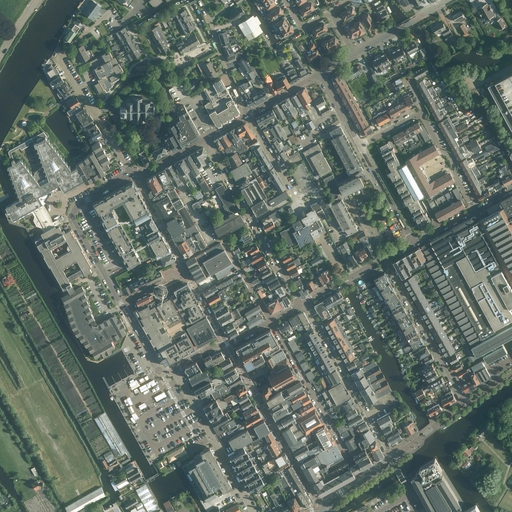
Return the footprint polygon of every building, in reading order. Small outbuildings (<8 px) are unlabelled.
[(161,0),(149,0),(148,1),(155,8),(163,1),(161,0)] [(264,0),(262,1),(262,2),(264,6),(266,5),(268,8),(275,4),(274,1),(275,0),(264,0)] [(374,4),(379,13),(376,15),(380,22),(389,17),(380,0),(374,4)] [(98,10),(98,9),(100,6),(92,1),(84,13),(92,19),(96,13),(98,10)] [(308,1),(300,6),(302,8),(300,9),(303,15),(314,8),(311,3),(309,3),(308,1)] [(494,16),(491,11),(492,10),(490,6),(489,7),(487,4),(487,3),(486,4),(486,3),(483,5),(482,6),(482,5),(479,7),(479,8),(481,11),(479,12),(482,16),(483,15),(486,20),(494,16)] [(233,19),(234,20),(244,12),(240,7),(239,7),(238,5),(230,11),(231,13),(230,14),(231,16),(230,16),(232,20),(233,19)] [(268,14),(271,19),(283,13),(280,7),(278,8),(276,6),(268,11),(270,13),(268,14)] [(347,20),(350,18),(355,15),(354,13),(356,12),(352,7),(341,13),(344,19),(346,18),(347,20)] [(174,16),(177,22),(188,17),(188,16),(186,17),(185,16),(187,15),(184,10),(174,16)] [(460,22),(466,19),(461,11),(453,16),(456,22),(459,20),(460,22)] [(369,28),(374,25),(368,13),(362,16),(363,18),(361,19),(366,28),(368,27),(369,28)] [(263,32),(260,27),(253,16),(252,16),(244,21),(238,24),(240,27),(245,36),(248,40),(262,32),(263,32)] [(177,22),(178,25),(180,28),(190,23),(189,22),(190,21),(188,17),(177,22)] [(280,31),(290,25),(287,20),(286,21),(284,18),(276,23),(281,30),(280,31)] [(505,27),(500,18),(496,21),(500,29),(505,27)] [(354,24),(359,34),(365,31),(364,29),(366,28),(361,19),(362,21),(360,22),(359,21),(354,24)] [(435,32),(437,35),(442,32),(447,41),(454,37),(448,27),(446,28),(442,22),(432,27),(432,28),(432,29),(433,32),(434,32),(435,32)] [(157,23),(154,25),(156,27),(148,31),(151,36),(152,35),(153,37),(162,31),(159,25),(158,25),(157,23)] [(183,35),(185,34),(194,29),(192,25),(191,25),(190,23),(180,28),(183,35)] [(312,30),(315,35),(317,35),(318,37),(326,32),(325,30),(327,29),(324,23),(318,27),(317,25),(313,27),(313,29),(312,30)] [(76,33),(80,28),(78,26),(75,24),(71,29),(69,32),(64,39),(64,40),(66,42),(68,41),(69,40),(70,42),(76,33)] [(354,24),(354,25),(347,29),(351,37),(354,36),(355,37),(359,34),(354,24)] [(463,35),(468,32),(463,24),(458,27),(463,35)] [(293,30),(290,25),(280,31),(283,36),(284,36),(285,38),(292,34),(291,32),(293,30)] [(114,34),(117,39),(118,40),(127,34),(126,33),(127,32),(124,27),(114,34)] [(230,33),(229,30),(225,31),(226,32),(218,34),(220,39),(227,37),(227,34),(230,33)] [(154,38),(153,39),(155,43),(165,38),(163,35),(164,35),(164,34),(162,31),(153,37),(154,38)] [(127,34),(118,40),(121,45),(131,39),(129,35),(128,36),(127,34)] [(189,38),(195,48),(197,47),(196,45),(200,43),(195,35),(189,38)] [(337,47),(336,46),(339,44),(335,36),(327,41),(327,40),(333,50),(337,47)] [(124,50),(133,45),(135,44),(134,43),(136,42),(133,38),(132,39),(131,39),(121,45),(121,46),(124,44),(125,46),(122,47),(124,50)] [(165,38),(155,43),(157,46),(155,47),(157,50),(167,44),(165,42),(167,41),(165,38)] [(183,42),(188,50),(191,48),(192,50),(195,48),(189,38),(183,42)] [(310,50),(315,59),(320,56),(316,49),(314,50),(313,48),(316,47),(317,46),(313,38),(310,40),(312,43),(308,46),(310,50)] [(179,41),(175,43),(177,46),(181,52),(183,51),(184,52),(188,50),(183,42),(182,40),(180,42),(179,41)] [(231,46),(230,44),(222,47),(224,51),(232,48),(239,44),(237,40),(235,41),(236,44),(231,46)] [(327,53),(333,50),(327,40),(321,43),(322,44),(320,45),(324,52),(326,51),(327,53)] [(414,42),(410,45),(414,52),(417,50),(418,52),(421,57),(425,55),(422,49),(420,46),(417,48),(414,42)] [(135,44),(133,45),(124,50),(126,53),(128,52),(129,54),(139,48),(137,44),(135,45),(135,44)] [(163,55),(171,50),(167,44),(157,50),(159,53),(160,52),(163,55)] [(74,50),(78,56),(86,51),(82,45),(74,50)] [(410,45),(405,47),(409,54),(410,57),(415,54),(415,53),(414,53),(414,52),(410,45)] [(399,48),(399,47),(395,49),(402,61),(407,59),(405,56),(406,56),(404,53),(405,52),(403,50),(401,47),(400,47),(401,47),(399,48)] [(129,54),(131,57),(133,60),(141,55),(139,52),(141,50),(139,48),(129,54)] [(402,61),(395,49),(391,51),(392,52),(391,53),(390,53),(392,56),(393,59),(394,59),(396,62),(397,61),(398,64),(402,61)] [(308,53),(306,55),(309,62),(315,59),(310,50),(307,52),(308,53)] [(86,51),(78,56),(81,62),(89,58),(86,51)] [(100,56),(103,60),(104,63),(92,70),(98,80),(100,79),(101,81),(93,85),(98,93),(104,90),(105,89),(107,91),(110,89),(109,88),(112,87),(112,86),(114,85),(112,82),(119,79),(117,75),(123,72),(119,63),(118,64),(115,58),(113,59),(109,51),(100,56)] [(295,59),(294,59),(295,60),(294,61),(298,68),(303,65),(299,58),(298,59),(294,51),(291,53),(295,59)] [(237,53),(234,54),(227,57),(229,62),(236,59),(235,57),(238,56),(237,53)] [(377,55),(385,69),(386,68),(387,68),(388,67),(388,66),(389,66),(389,65),(390,64),(390,63),(391,62),(390,62),(385,53),(384,53),(384,54),(381,56),(380,54),(378,55),(377,55)] [(372,61),(373,64),(372,65),(375,69),(374,70),(376,74),(377,74),(378,71),(378,72),(381,71),(382,71),(382,70),(383,70),(384,70),(385,69),(377,55),(376,56),(375,57),(375,59),(372,61)] [(242,58),(238,61),(238,62),(241,66),(240,67),(242,70),(244,73),(243,73),(244,73),(247,71),(247,72),(248,71),(252,79),(258,75),(249,60),(247,61),(245,58),(243,59),(242,58)] [(204,60),(197,64),(201,72),(205,70),(209,77),(211,80),(218,76),(216,73),(210,61),(206,63),(204,60)] [(292,84),(300,80),(292,64),(284,68),(289,77),(288,77),(292,84)] [(52,76),(54,79),(57,77),(56,75),(59,73),(56,68),(55,68),(51,65),(48,69),(49,70),(47,71),(51,77),(52,76)] [(356,65),(346,71),(350,78),(354,76),(357,75),(356,74),(359,73),(359,72),(360,72),(360,73),(363,71),(361,68),(359,65),(356,66),(356,65)] [(304,66),(301,68),(306,77),(310,74),(309,73),(308,72),(310,71),(308,69),(307,70),(306,68),(305,66),(304,66)] [(423,67),(413,73),(414,74),(414,75),(415,77),(416,77),(417,78),(417,79),(427,73),(426,73),(429,72),(426,66),(423,67)] [(301,68),(297,70),(298,72),(301,79),(306,77),(301,68)] [(273,95),(278,92),(269,75),(265,69),(260,72),(263,76),(264,76),(268,84),(267,85),(273,95)] [(511,72),(488,85),(511,128),(511,129),(511,72)] [(369,76),(373,82),(377,80),(374,73),(369,76)] [(331,79),(334,84),(344,79),(341,74),(331,79)] [(50,82),(49,82),(53,88),(58,85),(63,82),(64,81),(60,75),(54,79),(53,80),(50,82)] [(251,79),(250,80),(252,83),(254,82),(256,85),(259,84),(262,82),(258,75),(255,77),(251,79)] [(279,78),(284,88),(290,85),(284,75),(279,78)] [(230,96),(220,78),(203,88),(210,101),(213,106),(230,96)] [(277,81),(274,83),(279,92),(284,88),(279,78),(276,79),(277,81)] [(344,79),(334,84),(336,88),(335,89),(336,90),(347,85),(344,79)] [(419,88),(426,84),(430,82),(429,80),(425,82),(423,80),(416,83),(419,88)] [(251,85),(250,84),(249,81),(245,83),(238,87),(240,91),(251,85)] [(59,87),(57,88),(58,90),(65,98),(71,94),(69,91),(71,90),(65,83),(64,83),(63,82),(58,85),(59,87)] [(421,92),(428,89),(427,86),(431,84),(430,82),(426,84),(419,88),(421,92)] [(340,95),(350,91),(347,85),(336,90),(337,92),(338,91),(340,95)] [(424,97),(431,93),(435,91),(434,89),(432,86),(428,89),(421,92),(424,97)] [(252,95),(248,87),(240,91),(242,94),(243,93),(246,99),(245,100),(249,107),(256,103),(252,95)] [(296,93),(306,110),(310,107),(307,102),(311,100),(305,88),(296,93)] [(257,92),(262,100),(268,97),(263,89),(257,92)] [(342,101),(343,102),(353,97),(350,91),(340,95),(343,100),(342,101)] [(427,103),(434,99),(433,98),(437,96),(436,93),(435,91),(431,93),(424,97),(427,103)] [(257,92),(252,95),(256,103),(262,100),(257,92)] [(408,94),(403,96),(404,98),(405,99),(410,108),(413,106),(411,102),(413,102),(409,96),(408,94)] [(296,95),(291,97),(299,113),(300,114),(302,113),(302,112),(301,111),(298,106),(301,104),(296,95)] [(240,113),(230,96),(213,106),(210,101),(204,105),(216,126),(240,113)] [(322,96),(314,101),(318,108),(326,103),(322,96)] [(438,96),(434,99),(427,103),(429,107),(436,103),(440,101),(438,96)] [(73,97),(65,102),(67,104),(68,103),(70,105),(69,106),(71,109),(67,111),(70,116),(73,114),(82,108),(80,105),(81,104),(76,97),(74,99),(73,97)] [(153,114),(153,105),(150,105),(150,102),(142,102),(142,97),(133,98),(133,102),(125,102),(125,106),(120,107),(120,110),(120,113),(126,113),(126,117),(132,117),(132,121),(133,121),(142,121),(145,121),(148,121),(148,117),(150,117),(150,114),(153,114)] [(284,100),(279,102),(287,118),(291,115),(294,114),(297,112),(290,98),(289,97),(284,100)] [(347,107),(356,103),(353,97),(343,102),(343,104),(345,103),(347,107)] [(405,110),(410,108),(405,99),(399,103),(404,112),(406,112),(405,110)] [(440,101),(436,103),(429,107),(431,111),(439,108),(443,105),(440,101)] [(278,103),(273,106),(274,108),(280,120),(282,118),(286,125),(289,124),(287,120),(286,117),(278,103)] [(348,112),(349,114),(359,109),(356,103),(347,107),(349,112),(348,112)] [(403,113),(404,112),(399,103),(393,106),(398,115),(402,112),(403,113)] [(200,135),(183,105),(177,108),(178,110),(177,111),(179,116),(174,119),(173,118),(172,119),(185,143),(200,135)] [(394,117),(398,115),(393,106),(387,109),(392,119),(394,118),(394,117)] [(83,108),(82,108),(73,114),(77,120),(77,121),(81,128),(93,120),(89,115),(86,110),(85,111),(83,108)] [(439,108),(431,111),(434,116),(446,110),(444,108),(440,110),(439,108)] [(272,109),(255,118),(256,119),(261,128),(271,122),(273,125),(279,122),(273,110),(272,109)] [(353,119),(362,114),(359,109),(349,114),(350,116),(351,115),(353,119)] [(379,112),(384,122),(389,119),(386,113),(387,113),(386,110),(381,113),(380,111),(379,112)] [(444,117),(443,115),(445,114),(447,112),(446,110),(434,116),(437,121),(444,117)] [(374,120),(376,119),(379,125),(384,122),(379,112),(377,113),(378,114),(373,117),(374,120)] [(355,124),(355,126),(365,120),(362,114),(353,119),(356,124),(355,124)] [(444,119),(438,123),(440,128),(452,122),(450,119),(449,117),(448,117),(444,119)] [(185,143),(172,119),(164,132),(165,133),(163,134),(166,140),(167,140),(169,144),(168,144),(172,150),(174,149),(177,148),(176,148),(178,147),(185,144),(185,143)] [(357,127),(360,131),(368,126),(365,120),(355,126),(356,128),(357,127)] [(311,121),(306,124),(309,130),(315,127),(311,121)] [(452,122),(440,128),(443,132),(454,126),(459,123),(458,121),(454,123),(453,123),(452,122)] [(92,122),(82,128),(84,131),(87,129),(90,133),(92,137),(88,140),(91,144),(101,138),(99,135),(102,133),(95,124),(94,124),(92,122)] [(245,123),(235,128),(241,137),(242,136),(242,137),(241,138),(242,141),(244,140),(245,141),(248,139),(253,136),(254,136),(247,123),(246,122),(245,123)] [(263,131),(269,141),(270,143),(274,140),(276,139),(276,138),(279,136),(282,141),(288,138),(279,122),(273,125),(269,127),(263,131)] [(413,125),(417,132),(420,131),(426,141),(430,139),(427,135),(428,135),(424,128),(422,125),(420,126),(418,122),(413,125)] [(466,125),(458,130),(460,133),(469,128),(467,124),(466,125)] [(412,135),(417,132),(413,125),(408,128),(412,135)] [(344,229),(348,235),(358,230),(356,226),(354,227),(353,224),(354,224),(352,219),(351,220),(350,218),(351,218),(349,213),(347,214),(346,212),(348,212),(346,207),(344,208),(343,206),(345,205),(342,201),(340,197),(339,196),(338,195),(342,193),(343,195),(363,185),(359,177),(361,176),(362,177),(364,176),(362,174),(362,172),(361,170),(363,169),(361,165),(359,166),(358,164),(360,163),(345,134),(343,135),(342,134),(344,133),(340,126),(329,132),(331,135),(332,134),(333,137),(331,139),(347,170),(349,169),(350,172),(351,171),(353,175),(355,173),(356,176),(338,185),(333,174),(323,179),(333,199),(329,202),(331,204),(332,203),(336,209),(335,210),(339,215),(338,216),(342,222),(341,222),(345,228),(344,229)] [(368,126),(360,131),(362,135),(362,136),(366,134),(372,131),(369,126),(368,126)] [(454,126),(443,132),(445,137),(457,130),(454,126)] [(226,133),(233,143),(239,154),(243,151),(244,152),(248,149),(241,140),(240,138),(241,138),(234,128),(226,133)] [(403,131),(407,138),(408,140),(413,137),(412,135),(408,128),(403,131)] [(456,130),(445,137),(448,141),(455,137),(457,136),(456,133),(457,132),(456,130)] [(408,140),(407,138),(403,131),(398,133),(403,142),(408,140)] [(51,192),(60,186),(63,192),(84,180),(85,180),(77,167),(75,168),(73,169),(70,171),(70,170),(71,170),(70,168),(70,166),(68,166),(67,164),(67,162),(65,162),(64,161),(64,158),(62,158),(61,157),(61,155),(59,154),(58,153),(58,151),(56,150),(55,149),(55,147),(53,147),(52,145),(52,143),(50,143),(49,142),(49,139),(47,139),(45,137),(47,136),(43,132),(32,138),(29,140),(23,143),(10,150),(9,150),(9,151),(9,152),(8,152),(8,153),(11,160),(13,164),(9,165),(8,166),(7,168),(9,169),(10,171),(9,173),(11,174),(11,175),(10,177),(12,178),(13,180),(12,182),(14,183),(15,184),(14,186),(16,187),(16,189),(15,191),(17,192),(18,193),(17,195),(19,196),(20,199),(5,207),(7,210),(5,212),(7,216),(10,215),(13,220),(25,213),(27,217),(33,214),(34,216),(33,220),(37,226),(41,227),(43,232),(46,231),(55,226),(57,225),(60,223),(58,219),(53,222),(48,213),(43,204),(39,198),(49,193),(49,194),(50,194),(52,193),(51,192)] [(226,133),(222,136),(219,138),(224,148),(225,147),(226,149),(226,148),(230,154),(236,150),(233,146),(232,143),(226,133)] [(403,142),(398,133),(393,136),(398,145),(403,142)] [(274,141),(271,144),(273,148),(280,144),(279,142),(282,141),(279,136),(276,138),(276,139),(274,140),(274,141)] [(457,141),(455,137),(448,141),(451,146),(462,140),(461,139),(457,141)] [(222,151),(225,150),(223,148),(222,145),(218,138),(214,140),(214,142),(217,148),(218,147),(220,150),(221,149),(222,151)] [(280,144),(273,148),(276,153),(282,149),(283,150),(289,146),(291,145),(290,142),(289,139),(286,141),(287,144),(282,147),(280,144)] [(476,139),(469,143),(472,148),(479,144),(476,139)] [(462,140),(451,146),(453,151),(460,147),(459,145),(463,142),(462,140)] [(488,153),(498,147),(494,141),(485,147),(488,153)] [(110,167),(107,163),(110,162),(99,142),(91,146),(93,149),(91,149),(93,152),(86,156),(87,157),(81,160),(81,161),(75,164),(77,167),(85,180),(86,183),(105,173),(103,171),(110,167)] [(167,153),(161,142),(155,145),(157,149),(152,151),(156,159),(167,153)] [(380,147),(378,148),(380,152),(382,152),(384,155),(382,156),(386,164),(388,163),(390,167),(385,169),(386,169),(386,170),(388,173),(388,174),(390,177),(390,178),(392,177),(394,181),(398,188),(400,193),(399,194),(403,201),(402,201),(403,202),(405,205),(405,206),(407,205),(409,208),(411,212),(412,212),(418,223),(417,224),(420,228),(422,227),(429,223),(418,203),(416,199),(418,198),(401,166),(394,154),(393,152),(391,149),(388,143),(380,147)] [(410,164),(402,168),(417,196),(420,194),(421,195),(425,193),(441,220),(469,204),(456,180),(435,143),(407,158),(410,164)] [(331,170),(321,151),(322,151),(318,144),(303,152),(305,157),(313,171),(316,169),(317,170),(320,176),(331,170)] [(472,148),(474,153),(481,149),(479,144),(472,148)] [(253,150),(256,154),(263,150),(260,145),(259,146),(259,145),(253,149),(253,150)] [(460,147),(453,151),(456,156),(467,149),(465,145),(460,147)] [(281,162),(289,157),(288,154),(286,155),(285,152),(290,149),(289,146),(283,150),(284,151),(277,155),(281,162)] [(206,163),(203,158),(208,155),(203,147),(199,149),(196,151),(191,154),(194,158),(199,167),(206,163)] [(150,161),(145,152),(142,148),(138,151),(141,156),(140,157),(144,164),(150,161)] [(467,149),(456,156),(458,160),(465,157),(465,156),(467,155),(466,153),(468,151),(467,149)] [(263,150),(256,154),(254,156),(255,158),(257,157),(259,160),(266,155),(263,150)] [(477,159),(484,155),(488,153),(486,150),(475,155),(476,157),(474,158),(475,160),(477,159)] [(242,162),(236,152),(227,158),(233,168),(239,164),(240,165),(242,164),(242,163),(242,162)] [(191,157),(190,155),(184,158),(192,171),(192,170),(195,175),(194,175),(194,176),(195,175),(204,193),(210,190),(197,167),(191,157)] [(260,166),(269,161),(266,155),(259,160),(257,161),(260,166)] [(177,162),(174,163),(181,174),(186,183),(188,181),(185,175),(183,176),(182,174),(190,169),(183,158),(180,160),(178,161),(177,162)] [(468,161),(466,158),(459,162),(462,167),(473,161),(472,159),(468,161)] [(262,165),(260,166),(261,168),(262,168),(264,171),(266,170),(273,166),(269,161),(262,165)] [(462,167),(464,171),(476,165),(473,161),(462,167)] [(230,171),(236,181),(252,172),(246,162),(242,164),(240,165),(230,171)] [(172,165),(165,169),(174,186),(181,183),(172,165)] [(467,176),(478,170),(476,165),(464,171),(467,176)] [(502,168),(501,168),(502,169),(503,171),(504,172),(506,177),(506,176),(510,183),(511,182),(511,175),(511,174),(510,169),(506,171),(505,166),(502,168)] [(267,178),(277,173),(273,167),(266,172),(268,175),(266,176),(267,178)] [(165,168),(156,173),(161,184),(162,183),(166,192),(174,188),(175,188),(174,186),(165,169),(165,168)] [(502,169),(499,171),(501,174),(499,175),(502,179),(505,186),(510,183),(506,176),(506,177),(504,172),(503,171),(502,169)] [(476,177),(481,174),(478,170),(467,176),(470,181),(477,178),(476,177)] [(161,184),(156,173),(146,178),(146,181),(150,188),(150,190),(148,194),(151,200),(152,200),(153,200),(153,201),(157,199),(158,200),(168,195),(166,192),(162,183),(161,184)] [(280,178),(277,173),(267,178),(268,180),(271,179),(272,182),(280,178)] [(246,176),(238,181),(239,184),(239,185),(240,186),(241,186),(241,187),(243,186),(244,188),(257,181),(255,178),(249,182),(246,176)] [(477,178),(470,181),(472,186),(484,180),(487,178),(486,176),(478,180),(477,178)] [(274,185),(272,186),(273,188),(283,183),(280,178),(272,182),(274,185)] [(485,182),(484,180),(472,186),(475,190),(483,186),(482,184),(485,182)] [(93,205),(94,207),(129,269),(150,257),(152,261),(170,253),(168,248),(169,247),(165,242),(162,236),(159,230),(149,236),(148,234),(147,235),(145,232),(137,236),(133,231),(130,233),(129,230),(134,227),(139,225),(138,224),(134,227),(133,225),(137,223),(138,223),(137,223),(150,216),(151,216),(151,215),(149,212),(148,211),(147,208),(146,208),(147,208),(144,203),(145,203),(144,203),(142,199),(142,198),(141,198),(141,197),(139,193),(139,192),(138,193),(138,192),(138,191),(137,190),(136,189),(137,189),(136,188),(134,185),(133,182),(132,181),(132,182),(129,183),(127,185),(126,185),(124,186),(123,187),(122,187),(117,190),(116,190),(116,191),(114,192),(113,192),(111,193),(110,193),(110,194),(105,197),(105,196),(104,197),(103,198),(99,200),(98,201),(93,203),(92,204),(93,205)] [(241,190),(241,191),(250,206),(263,199),(266,197),(257,181),(244,188),(242,189),(241,190)] [(283,183),(273,188),(275,190),(277,189),(279,192),(286,188),(283,183)] [(483,186),(475,190),(475,191),(479,199),(480,199),(481,199),(491,194),(496,191),(495,189),(490,191),(489,189),(495,185),(494,183),(485,188),(484,185),(483,186)] [(214,227),(218,235),(231,228),(245,220),(227,188),(225,189),(223,185),(215,189),(227,210),(226,211),(229,215),(213,224),(214,227)] [(174,188),(166,192),(168,195),(171,199),(172,202),(176,209),(176,208),(179,213),(176,215),(179,221),(180,220),(183,218),(186,224),(188,223),(189,226),(188,227),(194,224),(189,215),(184,205),(180,198),(174,188)] [(194,193),(197,199),(203,196),(199,189),(194,193)] [(272,207),(289,197),(286,191),(268,201),(272,207)] [(158,200),(153,203),(156,209),(157,209),(159,211),(162,217),(166,215),(167,214),(168,216),(170,219),(176,215),(179,213),(176,208),(176,209),(168,213),(165,207),(164,206),(166,205),(165,203),(171,199),(168,195),(158,200)] [(511,195),(501,201),(502,201),(487,209),(489,214),(483,217),(483,218),(474,223),(473,221),(476,220),(476,219),(476,218),(476,217),(475,217),(475,216),(474,216),(473,216),(452,228),(453,228),(430,241),(430,242),(421,246),(429,261),(426,263),(472,347),(477,357),(482,354),(484,356),(483,356),(487,363),(507,352),(503,345),(502,343),(511,337),(511,195)] [(256,216),(268,209),(263,199),(250,206),(256,216)] [(198,201),(197,202),(192,205),(195,211),(196,211),(201,208),(198,201)] [(293,225),(280,232),(288,246),(297,240),(298,242),(299,244),(300,245),(305,242),(308,241),(313,238),(319,234),(317,230),(319,229),(320,228),(323,227),(320,221),(322,220),(325,218),(327,217),(326,216),(320,206),(321,206),(319,201),(318,201),(314,203),(313,204),(311,205),(312,208),(313,209),(307,213),(308,215),(309,217),(309,218),(305,220),(307,222),(305,223),(305,224),(302,225),(299,220),(292,223),(292,224),(293,225)] [(264,219),(261,221),(264,225),(263,225),(263,227),(264,229),(265,229),(266,229),(274,224),(273,221),(272,220),(275,219),(278,217),(275,212),(269,215),(269,216),(267,218),(264,219)] [(170,219),(164,222),(172,235),(182,230),(183,230),(187,228),(188,227),(189,226),(188,223),(186,224),(183,218),(180,220),(179,221),(176,215),(170,219)] [(134,227),(129,230),(130,233),(133,231),(137,236),(145,232),(147,235),(148,234),(156,230),(158,228),(151,217),(144,221),(140,224),(141,225),(140,225),(139,225),(134,227)] [(188,227),(187,228),(191,236),(195,234),(199,232),(197,229),(194,224),(188,227)] [(84,273),(85,275),(92,272),(89,268),(92,266),(71,229),(65,233),(64,230),(62,231),(59,226),(56,228),(55,226),(46,231),(43,232),(41,234),(45,240),(37,245),(40,250),(41,250),(44,256),(49,267),(50,266),(64,290),(66,295),(74,290),(71,285),(69,281),(68,279),(72,277),(74,277),(78,275),(79,273),(83,271),(84,273)] [(173,236),(171,237),(172,237),(175,244),(176,244),(184,240),(191,236),(187,228),(183,230),(182,230),(183,231),(180,232),(173,236)] [(248,231),(242,234),(240,236),(245,243),(253,239),(251,235),(248,231)] [(367,237),(363,231),(357,235),(360,240),(367,237)] [(195,234),(197,238),(179,249),(182,253),(196,245),(199,250),(207,246),(199,232),(195,234)] [(176,244),(179,249),(197,238),(195,234),(191,236),(184,240),(176,244)] [(199,263),(202,261),(224,249),(220,242),(207,250),(195,256),(199,263)] [(340,245),(336,247),(338,251),(344,247),(347,251),(347,252),(349,256),(346,258),(350,266),(357,263),(352,255),(349,249),(345,242),(343,243),(343,244),(340,245)] [(375,253),(370,243),(364,247),(369,257),(371,256),(371,257),(372,257),(373,257),(374,257),(374,256),(374,255),(374,254),(375,253)] [(249,252),(251,255),(259,250),(256,244),(251,247),(250,245),(243,249),(245,254),(249,252)] [(193,253),(198,250),(196,245),(182,253),(184,258),(193,253)] [(363,247),(354,252),(359,261),(361,261),(363,260),(364,258),(363,258),(367,255),(363,247)] [(394,261),(403,277),(412,272),(411,271),(425,263),(423,260),(426,259),(423,254),(425,254),(422,248),(420,249),(419,247),(394,261)] [(224,249),(202,261),(199,263),(198,263),(189,268),(197,282),(232,262),(224,249)] [(260,252),(253,256),(249,258),(251,262),(249,264),(250,266),(257,262),(257,261),(263,258),(260,252)] [(313,260),(311,262),(313,265),(315,264),(318,262),(324,259),(325,259),(321,252),(317,255),(319,257),(313,260)] [(160,258),(157,259),(160,267),(164,265),(171,262),(173,261),(175,260),(176,258),(175,256),(173,256),(171,253),(160,258)] [(290,256),(289,253),(281,257),(284,263),(291,259),(294,257),(293,254),(290,256)] [(186,261),(188,265),(189,268),(198,263),(199,263),(195,256),(186,261)] [(298,258),(285,265),(286,267),(287,270),(288,269),(288,270),(301,263),(298,258)] [(257,267),(259,270),(268,266),(267,265),(268,264),(266,262),(264,260),(259,263),(259,261),(257,262),(250,266),(252,269),(257,267)] [(197,282),(202,290),(213,284),(219,281),(220,282),(238,272),(232,262),(197,282)] [(321,265),(318,267),(319,269),(319,270),(322,274),(326,282),(332,279),(330,275),(332,274),(329,269),(324,271),(322,267),(321,265)] [(296,267),(289,271),(292,277),(299,273),(298,270),(300,269),(298,266),(296,267)] [(272,273),(271,272),(272,272),(271,269),(270,270),(269,268),(259,273),(262,278),(272,273)] [(164,279),(160,271),(133,284),(133,285),(131,286),(133,291),(136,290),(136,291),(144,287),(152,284),(160,280),(164,279)] [(385,272),(372,279),(375,284),(388,277),(385,272)] [(277,278),(274,273),(264,279),(267,284),(277,278)] [(321,274),(315,277),(319,285),(325,282),(321,274)] [(404,280),(407,285),(416,280),(413,275),(404,280)] [(208,297),(207,298),(207,299),(209,303),(210,304),(210,305),(213,309),(221,304),(220,303),(223,302),(237,294),(247,288),(248,288),(242,277),(239,278),(234,281),(228,285),(223,288),(219,290),(217,291),(208,296),(208,297)] [(231,277),(216,286),(219,290),(223,288),(234,281),(231,278),(231,277)] [(391,282),(388,277),(375,284),(378,289),(391,282)] [(280,284),(277,279),(267,285),(270,290),(280,284)] [(293,283),(297,291),(302,289),(300,287),(303,285),(299,279),(293,283)] [(306,281),(305,281),(306,283),(310,291),(316,288),(311,280),(307,282),(306,281)] [(416,280),(407,285),(410,290),(419,285),(416,280)] [(393,287),(391,282),(378,289),(381,294),(393,287)] [(138,319),(162,362),(164,365),(195,348),(183,326),(205,314),(187,283),(174,291),(175,294),(169,297),(169,296),(156,304),(154,300),(137,309),(137,308),(133,310),(138,319)] [(203,292),(207,298),(208,297),(208,296),(219,290),(216,286),(215,285),(203,292)] [(419,285),(410,290),(412,294),(421,289),(419,285)] [(96,324),(96,323),(89,311),(90,310),(87,304),(88,303),(85,297),(86,297),(82,291),(84,290),(81,286),(74,290),(66,295),(61,297),(64,303),(63,304),(67,310),(65,311),(69,317),(68,317),(71,323),(70,324),(77,337),(78,336),(82,342),(83,342),(86,348),(87,347),(91,353),(92,352),(95,358),(99,356),(101,358),(112,352),(110,350),(114,347),(111,341),(113,340),(126,333),(124,329),(126,328),(120,317),(118,319),(115,314),(98,324),(98,323),(96,324)] [(127,286),(121,289),(124,296),(131,293),(127,286)] [(163,293),(164,290),(163,287),(160,286),(157,287),(156,290),(157,293),(160,294),(163,293)] [(281,286),(273,290),(275,294),(277,292),(279,296),(277,297),(278,300),(281,298),(280,296),(285,294),(281,286)] [(396,292),(393,287),(381,294),(383,299),(396,292)] [(250,294),(247,288),(237,294),(240,300),(250,294)] [(303,298),(309,294),(306,289),(303,291),(302,289),(297,291),(301,298),(303,298)] [(421,289),(412,294),(415,299),(424,294),(421,289)] [(338,302),(344,299),(339,291),(334,294),(338,302)] [(396,292),(386,298),(389,303),(399,297),(396,292)] [(150,300),(153,298),(152,295),(149,296),(148,294),(145,295),(138,298),(136,300),(137,302),(134,303),(136,306),(138,305),(139,306),(151,301),(150,300)] [(221,304),(213,309),(215,313),(233,303),(240,300),(237,294),(223,302),(220,303),(221,304)] [(334,294),(329,297),(333,305),(338,302),(334,294)] [(424,294),(415,299),(417,304),(426,299),(424,294)] [(290,303),(286,296),(281,298),(278,300),(283,309),(290,305),(290,303)] [(323,300),(328,308),(333,305),(329,297),(323,300)] [(402,302),(399,297),(389,303),(392,308),(402,302)] [(277,298),(271,302),(277,312),(280,310),(280,309),(282,308),(277,298)] [(417,304),(420,309),(429,304),(426,299),(417,304)] [(331,316),(329,313),(322,300),(315,305),(314,306),(321,319),(325,317),(327,319),(331,317),(331,316)] [(273,313),(277,312),(271,302),(265,305),(271,314),(273,313)] [(392,308),(389,309),(392,314),(404,307),(402,302),(392,308)] [(215,313),(218,318),(224,314),(225,315),(230,312),(229,311),(232,310),(231,308),(234,307),(233,303),(215,313)] [(231,322),(223,327),(229,338),(238,333),(247,328),(263,319),(266,317),(261,310),(258,304),(244,313),(245,314),(235,320),(231,322)] [(420,309),(423,313),(432,308),(429,304),(420,309)] [(231,312),(219,319),(222,325),(234,318),(236,317),(241,315),(240,314),(246,311),(243,305),(242,305),(237,308),(231,311),(231,312)] [(404,307),(392,314),(395,319),(407,312),(404,307)] [(423,313),(425,318),(434,313),(432,308),(423,313)] [(301,312),(298,314),(307,331),(312,328),(309,322),(304,313),(301,312)] [(407,312),(395,319),(397,324),(410,317),(407,312)] [(425,318),(428,323),(437,318),(434,313),(425,318)] [(298,314),(293,317),(302,333),(302,332),(304,331),(302,327),(304,326),(298,314)] [(206,316),(190,325),(186,327),(197,347),(212,339),(212,338),(213,338),(216,336),(214,331),(206,316)] [(293,317),(289,319),(293,327),(296,325),(297,328),(297,329),(300,334),(302,333),(293,317)] [(333,319),(324,324),(327,329),(339,322),(337,317),(333,319)] [(410,317),(397,324),(400,329),(413,322),(410,317)] [(428,323),(431,327),(440,322),(437,318),(428,323)] [(287,320),(282,323),(289,335),(290,334),(289,333),(293,330),(287,320)] [(339,322),(327,329),(330,333),(339,328),(342,326),(339,322)] [(413,322),(400,329),(403,334),(416,327),(413,322)] [(431,327),(433,332),(442,327),(440,322),(431,327)] [(282,323),(278,325),(281,332),(285,331),(288,336),(289,335),(282,323)] [(416,327),(403,334),(406,339),(418,332),(416,327)] [(433,332),(436,337),(445,332),(442,327),(433,332)] [(330,333),(332,338),(341,333),(339,328),(330,333)] [(270,329),(257,336),(235,348),(242,360),(259,351),(263,348),(266,355),(280,347),(278,343),(277,341),(276,338),(275,338),(270,329)] [(307,340),(316,335),(313,330),(304,335),(307,340)] [(418,332),(406,339),(406,340),(409,338),(411,343),(421,337),(418,332)] [(436,337),(439,342),(448,337),(445,332),(436,337)] [(332,338),(335,343),(346,336),(344,337),(341,333),(332,338)] [(307,346),(318,340),(316,335),(307,340),(309,344),(307,346)] [(335,343),(337,348),(349,341),(346,336),(335,343)] [(421,337),(411,343),(414,348),(424,342),(421,337)] [(439,342),(441,346),(450,341),(448,337),(439,342)] [(291,349),(297,345),(293,339),(288,342),(291,349)] [(309,351),(321,344),(318,340),(307,346),(309,351)] [(337,348),(340,352),(352,346),(349,341),(337,348)] [(441,346),(444,351),(453,346),(450,341),(441,346)] [(312,356),(324,349),(321,344),(309,351),(312,356)] [(340,352),(343,357),(354,351),(352,346),(340,352)] [(417,352),(420,358),(429,353),(430,353),(426,346),(426,347),(417,352)] [(444,351),(447,356),(456,351),(453,346),(444,351)] [(315,360),(317,359),(326,354),(324,349),(312,356),(315,360)] [(276,391),(291,383),(296,380),(295,378),(296,377),(294,374),(295,373),(291,365),(286,356),(282,350),(265,360),(264,360),(266,362),(270,370),(271,373),(267,375),(274,388),(275,388),(276,391)] [(210,355),(203,359),(208,368),(225,358),(221,351),(211,357),(210,355)] [(264,360),(265,360),(263,358),(260,352),(260,353),(259,351),(242,360),(247,370),(255,366),(256,368),(266,362),(264,360)] [(343,357),(346,362),(355,357),(352,352),(355,351),(354,351),(343,357)] [(317,365),(329,359),(326,354),(317,359),(320,363),(317,365)] [(363,362),(369,358),(367,354),(361,357),(363,362)] [(425,361),(426,364),(434,360),(431,354),(420,360),(422,363),(425,361)] [(459,360),(456,354),(449,358),(452,364),(459,360)] [(467,357),(471,363),(472,365),(477,362),(473,354),(467,357)] [(223,369),(232,364),(229,357),(219,363),(223,369)] [(320,370),(332,363),(329,359),(317,365),(320,370)] [(354,369),(359,366),(363,364),(361,361),(359,362),(357,359),(346,365),(349,370),(353,368),(354,369)] [(472,366),(474,371),(475,371),(475,370),(480,368),(484,365),(481,360),(472,366)] [(356,371),(351,374),(360,390),(361,392),(368,404),(377,398),(391,391),(391,390),(389,387),(390,387),(389,385),(377,364),(376,364),(374,361),(364,367),(362,364),(360,366),(359,366),(356,368),(358,370),(356,371)] [(189,365),(187,366),(186,367),(185,367),(185,368),(185,369),(185,370),(186,371),(187,373),(190,378),(202,371),(199,366),(196,362),(194,363),(194,362),(189,365)] [(460,362),(453,366),(456,371),(463,367),(463,366),(464,366),(462,363),(461,364),(460,362)] [(323,375),(334,368),(332,363),(320,370),(323,375)] [(422,370),(425,376),(436,370),(432,364),(430,365),(428,363),(423,366),(424,369),(422,370)] [(484,365),(480,368),(486,379),(490,376),(484,365)] [(472,366),(467,369),(469,372),(469,373),(469,374),(475,384),(480,381),(475,371),(474,371),(472,366)] [(198,397),(206,393),(210,391),(212,389),(214,388),(224,382),(225,383),(239,375),(234,367),(194,389),(198,397)] [(480,368),(475,370),(481,381),(486,379),(480,368)] [(469,372),(467,369),(458,374),(460,377),(469,372)] [(335,370),(325,375),(332,387),(340,382),(340,380),(341,379),(335,370)] [(435,378),(439,376),(436,370),(425,376),(428,381),(430,380),(431,382),(436,380),(435,378)] [(194,389),(210,380),(205,371),(189,380),(194,389)] [(212,389),(213,392),(215,394),(218,393),(220,396),(231,389),(231,388),(235,386),(236,387),(242,383),(241,381),(242,381),(241,379),(239,375),(225,383),(224,382),(214,388),(212,389)] [(464,378),(470,389),(475,387),(472,380),(470,381),(468,376),(464,378)] [(324,391),(328,389),(322,377),(317,380),(323,390),(324,391)] [(445,383),(442,377),(428,385),(415,392),(419,399),(426,395),(424,391),(429,388),(430,389),(432,387),(433,389),(445,383)] [(465,392),(466,392),(470,389),(464,378),(463,379),(466,383),(462,385),(465,392)] [(312,383),(313,383),(318,392),(323,390),(317,380),(312,383)] [(300,381),(286,388),(290,395),(302,388),(303,387),(300,381)] [(341,382),(340,382),(332,387),(328,389),(324,391),(321,392),(330,408),(336,404),(336,405),(349,398),(349,397),(350,397),(350,396),(349,395),(349,394),(349,393),(348,393),(347,393),(346,393),(346,392),(344,387),(343,387),(343,386),(344,386),(344,385),(343,383),(342,382),(341,382)] [(234,395),(232,396),(231,394),(224,398),(227,402),(231,400),(234,398),(236,397),(247,390),(245,385),(244,386),(241,387),(240,386),(235,390),(232,391),(234,395)] [(260,393),(265,401),(273,396),(272,395),(270,396),(269,394),(272,393),(271,391),(272,390),(269,386),(268,386),(267,385),(262,388),(264,392),(260,393)] [(285,407),(308,395),(307,394),(309,393),(304,386),(303,387),(290,395),(284,398),(273,404),(274,406),(269,408),(272,415),(285,408),(285,407)] [(456,400),(453,393),(451,391),(445,394),(446,394),(451,403),(456,400)] [(273,396),(265,401),(268,407),(273,404),(284,398),(280,392),(273,396)] [(246,393),(237,398),(236,397),(234,398),(231,400),(233,405),(237,403),(238,405),(249,398),(246,393)] [(446,397),(441,400),(445,407),(451,403),(446,394),(444,395),(446,397)] [(294,410),(295,410),(311,401),(308,395),(285,407),(285,408),(286,407),(289,413),(294,410)] [(428,397),(437,413),(442,410),(439,402),(436,404),(431,396),(428,397)] [(431,416),(437,413),(428,397),(428,398),(429,399),(428,399),(429,400),(426,401),(430,407),(427,409),(431,416)] [(342,408),(353,402),(351,398),(344,402),(345,404),(341,406),(342,408)] [(240,404),(242,407),(244,410),(253,405),(250,399),(240,404)] [(211,421),(220,416),(224,414),(223,412),(216,400),(203,407),(210,420),(211,421)] [(295,419),(295,418),(302,414),(315,407),(311,401),(295,410),(294,411),(295,411),(276,422),(280,428),(283,426),(295,419)] [(356,406),(353,402),(342,408),(343,410),(344,410),(346,412),(349,410),(356,406)] [(258,410),(255,405),(242,412),(240,413),(243,417),(244,418),(246,418),(258,410)] [(272,415),(274,419),(275,421),(289,413),(286,407),(285,408),(272,415)] [(305,435),(315,429),(324,424),(315,407),(302,414),(295,418),(305,435)] [(345,417),(344,418),(346,422),(347,422),(347,421),(349,420),(349,419),(356,415),(358,414),(355,408),(345,413),(347,416),(345,417)] [(117,457),(125,452),(127,451),(105,412),(94,418),(117,457)] [(227,412),(224,414),(220,416),(221,417),(211,422),(211,423),(212,422),(214,427),(231,418),(227,412)] [(244,420),(243,421),(246,426),(247,426),(262,417),(261,416),(259,412),(244,420)] [(381,428),(392,422),(388,413),(377,419),(381,428)] [(340,433),(358,423),(357,422),(363,419),(360,414),(349,420),(347,421),(347,422),(346,422),(336,427),(340,433)] [(305,435),(295,418),(295,419),(283,426),(284,429),(282,431),(289,444),(297,440),(306,435),(305,435)] [(233,419),(222,426),(221,424),(213,428),(217,435),(225,431),(236,424),(233,419)] [(234,451),(243,445),(270,431),(264,420),(247,430),(228,441),(234,451)] [(358,434),(361,432),(368,428),(364,421),(357,425),(354,427),(354,426),(349,429),(353,436),(358,434)] [(410,423),(403,427),(408,434),(414,431),(412,428),(415,427),(412,422),(410,423)] [(315,429),(312,431),(319,444),(322,450),(335,444),(324,424),(315,429)] [(391,424),(382,429),(385,434),(392,430),(391,428),(393,427),(391,424)] [(486,425),(478,432),(481,436),(489,429),(486,425)] [(371,434),(369,429),(360,434),(362,439),(357,442),(358,442),(371,434)] [(274,438),(270,431),(243,445),(248,453),(255,449),(274,438)] [(397,431),(395,432),(394,431),(386,435),(390,444),(401,438),(397,431)] [(374,439),(371,434),(358,442),(359,444),(361,449),(369,445),(368,442),(374,439)] [(350,450),(359,445),(354,436),(345,441),(350,450)] [(289,445),(291,448),(292,450),(293,450),(306,443),(302,437),(290,444),(289,445)] [(258,455),(277,444),(274,438),(255,449),(258,455)] [(312,448),(317,445),(314,441),(307,445),(306,444),(293,452),(294,452),(296,456),(295,456),(296,456),(306,451),(309,449),(312,448)] [(375,441),(367,446),(370,452),(378,447),(377,444),(375,441)] [(281,450),(277,444),(258,455),(262,461),(281,450)] [(296,456),(298,460),(299,462),(299,463),(310,457),(313,455),(313,456),(322,450),(319,444),(317,445),(312,448),(309,449),(306,451),(296,456)] [(299,463),(302,468),(311,483),(322,477),(324,476),(321,471),(327,468),(329,466),(329,467),(337,462),(336,460),(342,456),(335,444),(322,450),(313,456),(313,455),(310,457),(299,463)] [(243,446),(228,455),(231,461),(232,461),(239,473),(238,473),(242,480),(246,486),(245,486),(249,492),(264,484),(243,446)] [(384,457),(379,447),(371,452),(370,452),(367,446),(364,448),(365,450),(369,458),(373,456),(376,461),(384,457)] [(186,452),(183,447),(167,456),(170,461),(186,452)] [(214,454),(211,449),(209,447),(200,452),(200,453),(194,456),(195,459),(183,466),(203,501),(222,490),(223,491),(232,486),(227,479),(225,476),(220,467),(221,466),(217,460),(216,460),(215,457),(213,454),(214,454)] [(468,447),(463,452),(466,456),(470,453),(471,454),(473,453),(471,451),(472,451),(474,449),(472,447),(469,449),(468,447)] [(360,470),(372,463),(369,458),(365,450),(353,457),(354,459),(356,463),(357,464),(360,470)] [(107,460),(114,456),(111,451),(104,454),(107,460)] [(274,457),(261,465),(266,473),(272,469),(275,473),(285,467),(285,468),(290,465),(287,459),(283,453),(282,453),(281,454),(274,457)] [(104,468),(108,466),(102,456),(99,458),(101,461),(104,468)] [(412,475),(411,476),(412,478),(412,479),(415,485),(417,488),(419,491),(421,494),(430,511),(455,511),(461,508),(462,507),(461,506),(443,477),(442,476),(439,472),(440,471),(442,470),(436,459),(435,458),(419,468),(420,468),(420,469),(416,472),(412,475)] [(322,477),(311,483),(318,496),(320,495),(321,495),(352,478),(352,477),(353,477),(354,477),(354,476),(353,474),(355,473),(360,470),(357,464),(356,463),(351,466),(349,467),(347,463),(329,473),(327,468),(321,471),(324,476),(322,477)] [(132,465),(125,469),(127,474),(127,475),(132,483),(142,477),(137,468),(135,470),(132,465)] [(303,489),(305,488),(292,465),(291,465),(285,468),(278,472),(282,477),(276,481),(281,489),(289,485),(290,487),(291,486),(295,493),(300,490),(300,491),(303,489)] [(111,478),(121,473),(119,469),(109,475),(111,478)] [(127,480),(125,476),(114,482),(117,486),(127,480)] [(41,487),(41,486),(37,480),(31,483),(35,490),(41,487)] [(148,511),(155,511),(160,510),(145,484),(136,490),(148,511)] [(59,511),(44,485),(41,486),(41,487),(35,490),(48,511),(59,511)] [(305,488),(303,489),(300,491),(300,490),(295,493),(291,486),(290,487),(294,494),(295,493),(304,508),(305,508),(305,507),(305,508),(308,506),(308,505),(308,506),(311,504),(312,504),(313,503),(313,502),(313,501),(312,501),(313,501),(311,498),(310,498),(311,497),(309,494),(308,495),(308,494),(309,494),(307,491),(306,491),(307,491),(305,488)] [(101,487),(65,507),(68,511),(76,511),(89,505),(106,495),(101,487)] [(290,511),(287,506),(284,507),(283,506),(280,507),(273,494),(270,495),(274,503),(278,511),(280,509),(281,511),(290,511)] [(29,511),(46,511),(36,495),(24,502),(29,511)] [(294,497),(287,501),(293,511),(297,510),(297,509),(299,507),(297,502),(294,497)] [(136,498),(125,505),(127,508),(138,502),(136,498)] [(175,511),(169,500),(163,503),(168,511),(175,511)]
